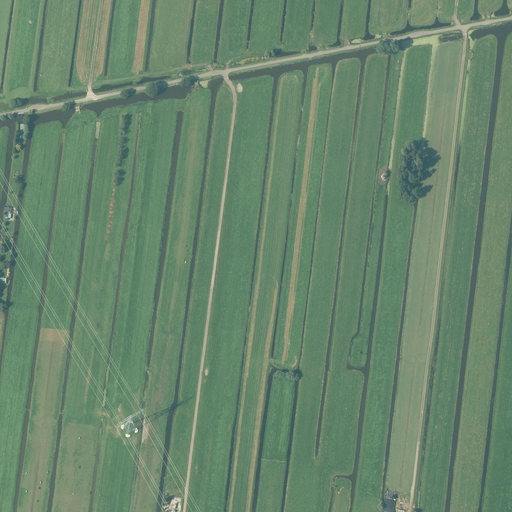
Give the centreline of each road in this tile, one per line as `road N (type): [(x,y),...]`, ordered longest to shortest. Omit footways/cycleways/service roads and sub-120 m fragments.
road 1 (unclassified): [(0,115),(511,17)]
road 2 (track): [(185,511),(234,102),(222,72)]
road 3 (track): [(0,99),(199,64),(213,73)]
